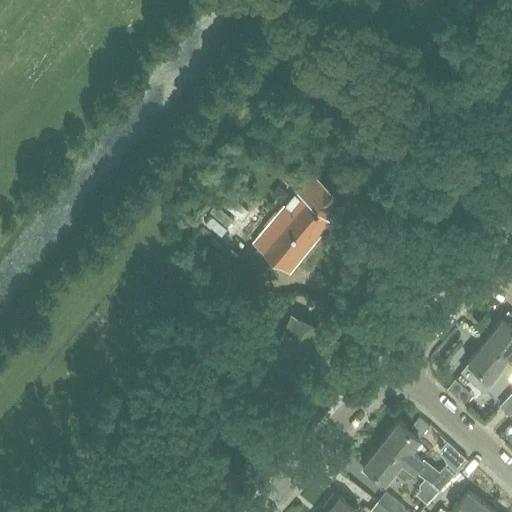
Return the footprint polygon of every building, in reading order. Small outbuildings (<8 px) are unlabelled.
[(287,273),(347,202),(312,173),(252,244),(287,273)] [(483,341),(511,363),(511,314),(508,311),(502,319),(501,318),(483,341)] [(307,353),(318,327),(291,315),(271,360),(298,372),(307,353)] [(508,377),(511,372),(511,363),(483,341),(473,353),(467,361),(468,363),(461,372),(484,391),(493,381),(490,379),(498,369),(508,377)] [(511,393),(499,407),(508,415),(511,411),(511,393)] [(379,442),(414,470),(423,459),(410,449),(418,438),(396,420),(379,442)] [(403,480),(410,471),(413,473),(414,470),(379,442),(362,464),(384,481),(392,471),(403,480)] [(438,491),(456,471),(446,463),(428,483),(438,491)] [(323,511),(358,511),(332,491),(321,505),(326,509),(323,511)] [(385,491),(377,501),(390,511),(408,511),(402,507),(404,506),(385,491)] [(482,511),(487,507),(467,491),(450,511),(482,511)] [(390,511),(377,501),(368,511),(390,511)]
